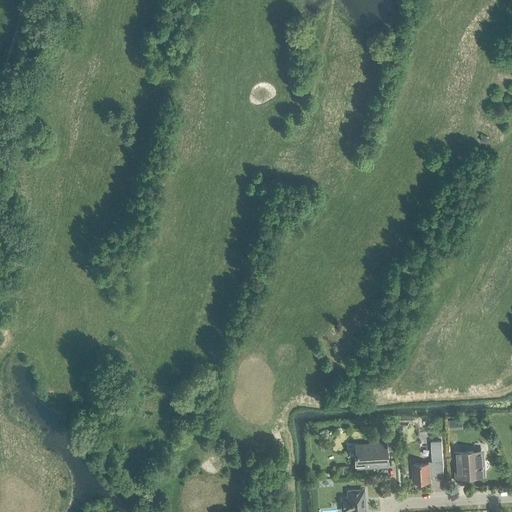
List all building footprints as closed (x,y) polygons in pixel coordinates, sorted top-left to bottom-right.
[(484,135),(480,140),(486,143),(489,138),(484,135)] [(434,475),(443,475),(441,441),(431,441),(432,461),(428,461),(428,463),(413,464),(414,482),(430,481),(430,476),(434,475)] [(406,442),(396,443),(396,451),(407,450),(406,442)] [(379,466),(386,465),(385,444),(370,444),(370,447),(356,448),(356,454),(355,454),(356,456),(357,467),(372,466),(372,464),(379,464),(379,466)] [(481,453),(476,453),(472,451),(454,452),(456,478),(465,477),(465,474),(472,474),(476,476),(482,476),(485,472),(485,468),(487,468),(489,466),(489,462),(487,460),(484,460),(484,456),(481,453)] [(364,494),(365,494),(365,489),(359,489),(360,490),(347,491),(348,497),(346,497),(343,499),(342,500),(341,503),(342,507),(342,509),(344,511),(346,511),(353,511),(364,511),(364,503),(363,503),(363,497),(364,497),(364,494)]
